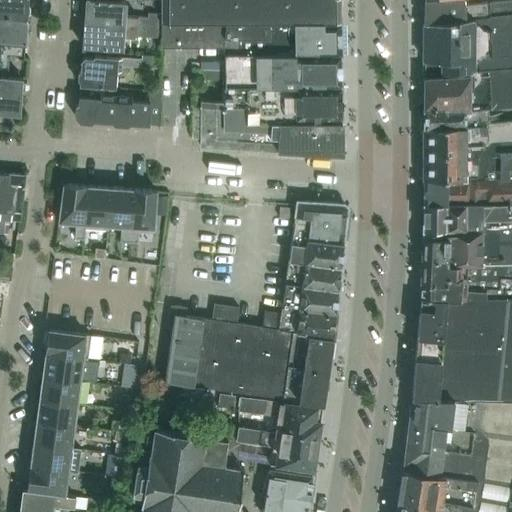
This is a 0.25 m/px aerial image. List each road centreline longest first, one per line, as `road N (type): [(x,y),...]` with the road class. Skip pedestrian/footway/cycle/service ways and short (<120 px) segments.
road 1 (tertiary): [(366,175),(357,336),(332,511)]
road 2 (tertiary): [(367,511),(394,298),(399,177)]
road 3 (residential): [(0,395),(12,306),(24,287),(36,149)]
road 4 (residential): [(366,175),(187,163),(153,148)]
road 5 (tertiary): [(399,177),(398,0)]
road 6 (tertiary): [(365,0),(366,175)]
road 7 (residential): [(36,149),(37,87),(66,44),(69,0)]
